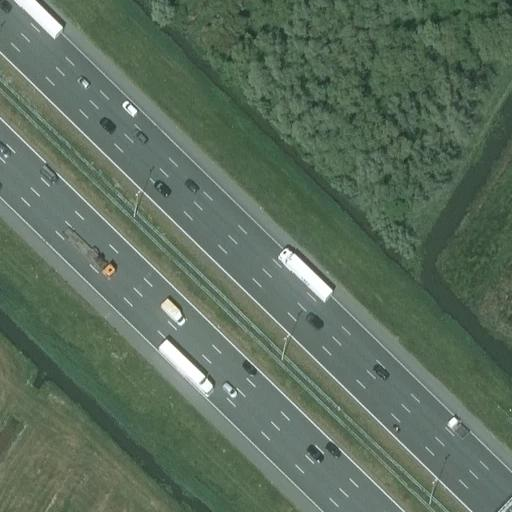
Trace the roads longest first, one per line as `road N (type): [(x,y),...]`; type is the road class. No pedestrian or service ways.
road 1 (motorway): [(509,511),(0,15)]
road 2 (motorway): [(0,159),(361,511)]
